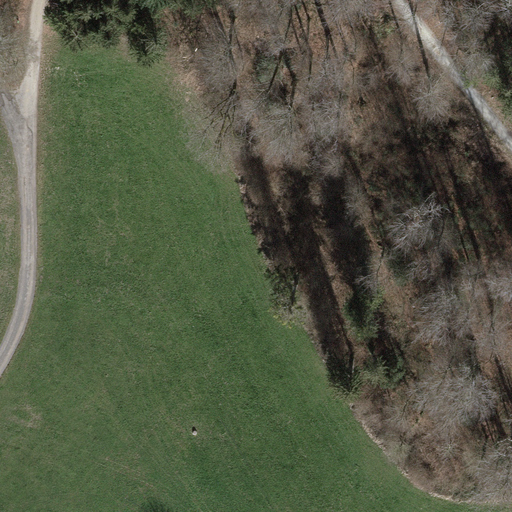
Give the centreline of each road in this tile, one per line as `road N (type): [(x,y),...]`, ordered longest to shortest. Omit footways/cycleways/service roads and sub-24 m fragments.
road 1 (unclassified): [(42,0),(20,144),(25,289),(0,368)]
road 2 (track): [(389,0),(511,150)]
